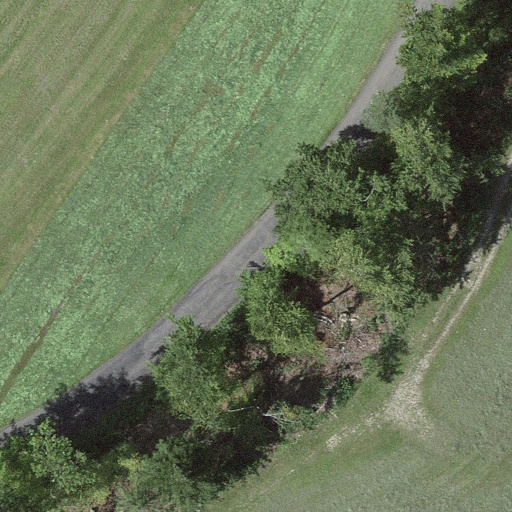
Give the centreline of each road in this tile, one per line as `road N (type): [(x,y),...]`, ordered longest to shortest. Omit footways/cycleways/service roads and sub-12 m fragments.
road 1 (unclassified): [(0,459),(118,387),(191,325),(350,148),(443,0)]
road 2 (track): [(511,168),(457,296),(404,371),(397,415),(437,454),(511,488)]
